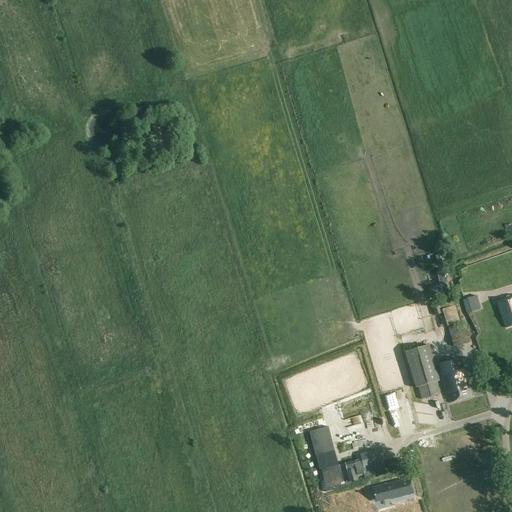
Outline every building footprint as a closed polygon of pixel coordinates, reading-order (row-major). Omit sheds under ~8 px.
[(435,256),(439,266),(446,263),(442,254),(435,256)] [(433,286),(447,276),(443,271),(430,281),(433,286)] [(436,294),(450,284),(446,279),(432,289),(436,294)] [(477,296),(469,299),(467,291),(461,293),(467,314),(482,309),(477,296)] [(506,328),(511,326),(511,296),(497,302),(506,328)] [(460,322),(454,306),(453,301),(439,305),(439,304),(432,306),(435,316),(443,313),(447,326),(460,322)] [(454,347),(471,342),(464,323),(448,328),(454,347)] [(405,352),(415,388),(418,387),(422,399),(440,394),(436,382),(439,381),(429,345),(405,352)] [(449,403),(472,396),(469,387),(466,388),(464,382),(467,381),(460,358),(438,365),(449,403)] [(334,451),(328,427),(318,430),(324,454),(334,451)] [(403,437),(409,436),(407,427),(401,429),(403,437)] [(361,428),(353,432),(357,439),(365,434),(361,428)] [(380,449),(360,454),(361,458),(344,462),(349,479),(385,469),(380,449)] [(344,483),(340,465),(321,469),(326,488),(344,483)] [(391,499),(413,494),(409,479),(373,488),(376,501),(390,497),(391,499)]
